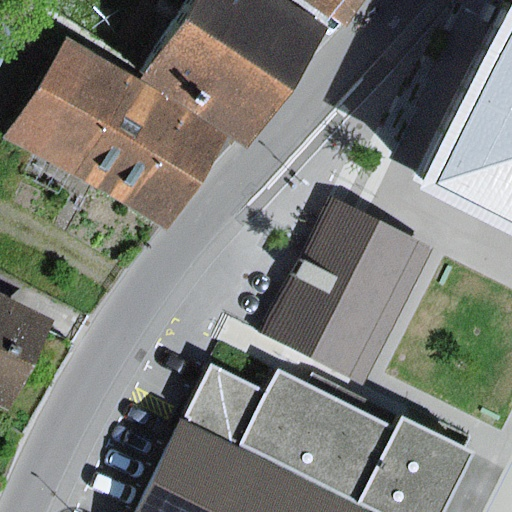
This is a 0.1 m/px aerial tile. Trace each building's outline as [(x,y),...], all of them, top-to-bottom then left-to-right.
[(279,0),(196,0),(141,82),(232,141),(253,153),(330,36),(279,0)] [(356,0),(279,0),(330,36),(356,0)] [(511,13),(498,7),(414,171),(511,220),(511,13)] [(0,14),(0,67),(21,25),(0,14)] [(79,178),(137,79),(71,41),(11,141),(79,178)] [(141,82),(137,79),(79,178),(170,233),(232,141),(141,82)] [(328,206),(262,334),(346,377),(412,249),(328,206)] [(57,324),(0,294),(0,403),(14,411),(57,324)] [(269,405),(211,376),(144,511),(452,511),(483,449),(408,413),(399,431),(284,375),(269,405)]
